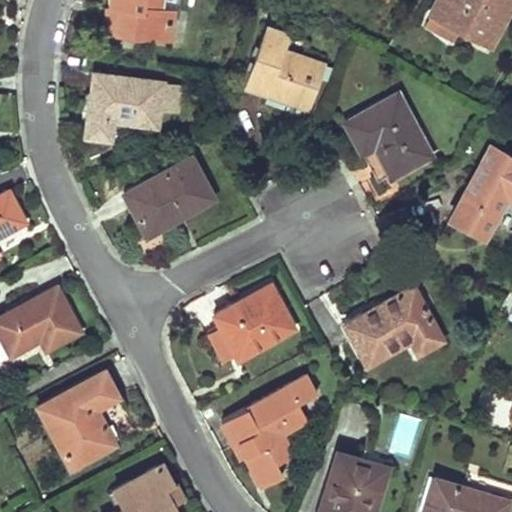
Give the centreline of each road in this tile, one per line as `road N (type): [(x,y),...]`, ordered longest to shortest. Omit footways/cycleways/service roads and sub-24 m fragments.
road 1 (residential): [(127,299),(59,181),(43,125),(39,57),(47,0)]
road 2 (residential): [(244,511),(212,481),(127,299)]
road 3 (residential): [(127,299),(317,203)]
